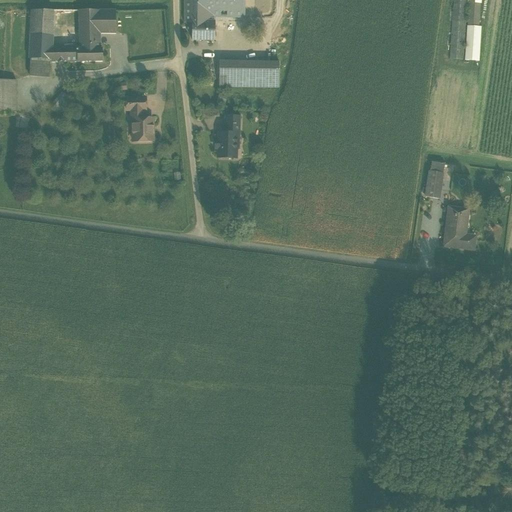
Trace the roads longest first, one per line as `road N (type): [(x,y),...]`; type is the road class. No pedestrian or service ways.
road 1 (unclassified): [(511,276),(202,239)]
road 2 (unclassified): [(174,0),(202,239)]
road 3 (unclassified): [(202,239),(0,212)]
